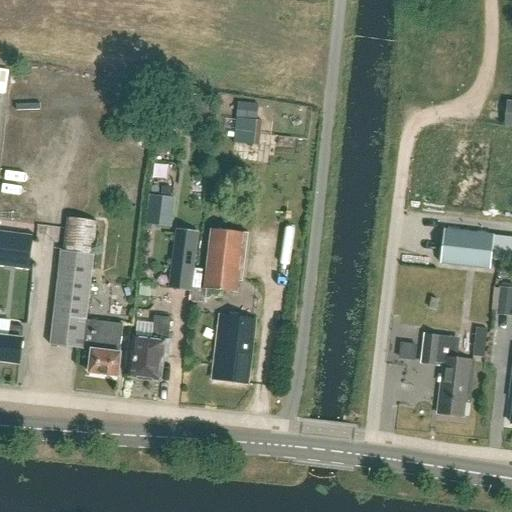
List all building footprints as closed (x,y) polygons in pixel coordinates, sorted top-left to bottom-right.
[(207,121),(209,105),(177,101),(175,117),(207,121)] [(239,103),(238,117),(258,119),(259,105),(239,103)] [(234,130),(233,142),(259,145),(260,133),(234,130)] [(184,184),(184,160),(160,159),(160,184),(184,184)] [(171,218),(174,199),(151,197),(148,216),(171,218)] [(93,256),(96,232),(97,221),(67,218),(65,228),(62,252),(93,256)] [(418,248),(430,242),(424,228),(412,233),(418,248)] [(490,270),(491,260),(494,236),(444,230),(440,264),(490,270)] [(174,286),(190,288),(197,233),(181,231),(174,286)] [(247,235),(243,235),(211,231),(204,291),(236,294),(237,284),(241,284),(247,235)] [(511,231),(498,231),(496,258),(511,258),(511,231)] [(0,233),(0,265),(29,269),(32,237),(0,233)] [(93,256),(62,252),(51,347),(93,352),(90,374),(118,377),(121,355),(120,355),(123,327),(86,322),(93,256)] [(511,290),(499,289),(496,316),(510,318),(511,302),(511,290)] [(228,318),(220,317),(213,363),(220,364),(217,381),(248,385),(256,322),(238,319),(239,315),(229,314),(228,318)] [(170,321),(155,319),(152,342),(136,340),(131,377),(159,381),(162,360),(166,361),(168,344),(167,343),(170,321)] [(0,337),(0,363),(19,366),(22,340),(23,329),(10,328),(9,338),(0,337)] [(477,328),(476,342),(487,344),(489,330),(477,328)] [(465,403),(469,404),(473,363),(456,361),(458,340),(424,336),(421,364),(442,367),(437,415),(463,418),(465,403)] [(415,346),(402,345),(401,358),(413,360),(415,346)]
